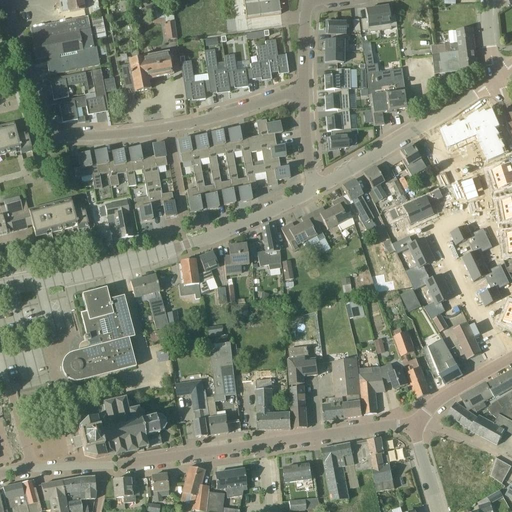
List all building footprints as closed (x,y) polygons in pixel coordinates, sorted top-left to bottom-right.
[(84,10),(82,0),(59,0),(62,13),(69,11),(69,13),(84,10)] [(246,20),(280,15),(278,0),(244,5),(246,20)] [(162,4),(163,7),(150,9),(153,26),(164,24),(166,41),(177,40),(171,3),(162,4)] [(389,16),(388,8),(376,9),(380,32),(391,30),(391,28),(396,27),(395,16),(389,16)] [(376,9),(365,11),(366,20),(360,20),(362,32),(368,31),(368,34),(380,32),(376,9)] [(95,39),(106,37),(101,15),(90,17),(95,39)] [(87,17),(64,22),(30,28),(33,41),(32,41),(35,61),(48,58),(49,63),(60,61),(59,56),(75,53),(94,49),(87,17)] [(345,36),(345,25),(335,25),(335,23),(326,23),(326,31),(327,31),(327,35),(335,36),(345,36)] [(438,46),(432,47),(433,55),(433,61),(435,74),(445,73),(447,77),(451,76),(452,72),(462,71),(477,69),(472,29),(471,29),(457,31),(458,44),(450,45),(439,46),(438,46)] [(276,41),(266,43),(266,47),(271,81),(272,81),(271,74),(283,73),(284,75),(288,74),(288,75),(289,75),(286,56),(278,58),(276,41)] [(343,53),(343,41),(335,41),(325,41),(325,53),(343,53)] [(259,64),(251,65),(251,66),(251,70),(253,81),(266,79),(267,81),(271,81),(266,47),(257,48),(259,64)] [(208,82),(203,83),(204,94),(210,93),(210,94),(222,92),(222,94),(229,93),(229,89),(226,70),(217,72),(214,51),(204,52),(207,76),(207,77),(208,82)] [(407,109),(402,70),(377,73),(376,65),(373,66),(371,52),(364,53),(367,75),(366,75),(373,127),(384,126),(383,113),(407,109)] [(343,64),(343,53),(325,53),(325,64),(343,64)] [(173,60),(173,59),(172,58),(172,57),(171,56),(170,56),(169,55),(168,55),(167,54),(148,58),(152,79),(172,75),(169,64),(170,63),(171,63),(172,62),(172,61),(173,60)] [(234,56),(224,57),(226,70),(229,89),(243,87),(243,89),(248,88),(247,82),(253,81),(251,70),(246,71),(237,72),(234,56)] [(152,79),(148,58),(129,61),(130,66),(122,67),(126,89),(130,89),(134,88),(134,91),(135,93),(149,90),(147,80),(152,79)] [(185,63),(180,64),(186,101),(200,99),(200,101),(205,100),(204,94),(203,83),(194,84),(191,62),(185,63)] [(325,91),(350,91),(350,71),(338,71),(338,77),(324,77),(325,91)] [(80,74),(50,80),(53,95),(52,95),(53,101),(69,98),(66,87),(87,83),(85,73),(80,74)] [(96,99),(86,101),(87,108),(88,116),(93,115),(93,114),(108,111),(102,75),(92,77),(96,99)] [(106,93),(115,92),(113,82),(104,84),(106,93)] [(347,91),(336,92),(337,97),(324,98),(325,113),(349,111),(347,91)] [(85,97),(59,102),(62,118),(61,118),(62,124),(77,121),(78,123),(83,122),(82,118),(77,119),(76,110),(87,108),(86,101),(85,97)] [(440,131),(448,150),(477,137),(488,163),(509,153),(501,142),(504,141),(496,129),(500,127),(491,106),(479,114),(478,111),(466,119),(465,117),(453,125),(452,122),(440,131)] [(353,111),(338,112),(338,118),(325,119),(327,133),(331,132),(350,131),(349,118),(353,118),(353,111)] [(249,146),(275,142),(274,135),(281,134),(279,123),(267,125),(266,121),(256,123),(259,137),(247,139),(249,146)] [(0,156),(15,153),(15,150),(20,149),(21,155),(31,152),(32,154),(33,154),(27,132),(26,132),(26,133),(17,136),(13,124),(9,125),(0,127),(0,156)] [(249,146),(247,139),(240,140),(238,129),(228,131),(230,142),(234,169),(235,168),(233,153),(242,152),(244,167),(252,165),(250,153),(249,146)] [(337,150),(348,149),(347,138),(351,138),(351,131),(350,131),(331,132),(332,139),(329,139),(329,143),(328,143),(329,152),(338,151),(337,150)] [(228,170),(234,169),(230,142),(224,143),(222,132),(211,134),(213,146),(218,172),(218,171),(215,156),(225,154),(228,170)] [(211,173),(218,172),(213,146),(207,148),(205,136),(195,138),(197,149),(201,174),(202,174),(199,161),(208,159),(211,173)] [(194,176),(201,174),(197,149),(190,151),(188,139),(178,141),(182,164),(192,162),(194,176)] [(284,147),(276,148),(275,142),(249,146),(250,153),(261,151),(263,162),(264,166),(258,167),(252,167),(253,169),(279,164),(278,159),(285,158),(284,147)] [(157,168),(167,166),(163,144),(152,146),(154,157),(148,158),(152,183),(159,182),(157,168)] [(412,146),(399,153),(404,160),(402,161),(406,168),(410,174),(417,170),(419,173),(426,169),(412,146)] [(145,184),(152,183),(148,158),(141,159),(139,148),(128,150),(130,161),(132,172),(133,172),(142,171),(145,184)] [(117,175),(116,175),(113,161),(107,162),(105,151),(94,153),(96,160),(98,175),(99,175),(108,173),(111,187),(118,186),(117,175)] [(133,172),(132,172),(130,161),(124,162),(122,151),(112,153),(113,161),(116,175),(117,175),(126,174),(127,184),(128,188),(136,186),(133,172)] [(76,179),(81,178),(81,182),(83,183),(91,182),(92,180),(94,190),(102,189),(99,175),(98,175),(96,160),(90,161),(88,154),(78,156),(80,169),(74,169),(76,179)] [(455,168),(460,178),(479,170),(474,160),(455,168)] [(277,181),(289,179),(287,169),(280,170),(279,164),(253,169),(254,175),(265,173),(268,188),(277,186),(277,181)] [(256,190),(254,175),(253,169),(252,167),(252,165),(244,167),(246,179),(237,180),(235,168),(234,169),(239,192),(241,203),(251,201),(249,191),(256,190)] [(492,172),(496,181),(511,175),(511,170),(511,166),(492,172)] [(363,175),(372,190),(379,202),(386,198),(379,186),(384,183),(375,168),(363,175)] [(232,193),(239,192),(234,169),(228,170),(230,182),(220,183),(218,171),(218,172),(222,196),(224,206),(234,204),(232,193)] [(216,197),(222,196),(218,172),(211,173),(213,186),(204,188),(202,174),(201,174),(205,199),(207,210),(218,209),(216,197)] [(199,200),(205,199),(201,174),(194,176),(196,189),(187,191),(191,213),(201,212),(199,200)] [(511,175),(496,181),(499,191),(511,186),(511,175)] [(360,197),(362,196),(354,181),(342,187),(346,196),(343,198),(347,207),(354,204),(364,222),(362,223),(367,233),(375,228),(371,221),(373,220),(360,197)] [(397,181),(391,184),(398,199),(404,196),(397,181)] [(165,218),(176,216),(172,194),(162,195),(159,182),(152,183),(156,208),(163,207),(165,218)] [(157,212),(156,208),(152,183),(145,184),(147,198),(133,200),(135,210),(139,209),(141,222),(152,220),(151,213),(157,212),(157,213),(157,212)] [(440,191),(414,202),(422,220),(434,215),(429,204),(443,198),(441,195),(440,191)] [(0,207),(2,216),(7,235),(8,234),(27,229),(27,227),(32,226),(28,211),(25,201),(20,202),(19,198),(3,202),(5,206),(0,207)] [(341,232),(354,225),(350,212),(347,207),(343,198),(332,204),(334,208),(329,210),(337,226),(341,232)] [(84,208),(83,208),(83,209),(74,211),(70,199),(70,200),(29,211),(28,211),(32,226),(35,238),(46,235),(46,233),(50,232),(51,234),(61,231),(61,232),(62,232),(62,231),(72,228),(72,226),(77,225),(78,230),(88,228),(89,230),(84,208)] [(511,200),(502,202),(504,212),(511,210),(511,200)] [(127,202),(104,207),(107,218),(107,217),(112,241),(118,240),(133,237),(127,202)] [(414,202),(389,213),(392,220),(406,215),(410,226),(422,220),(414,202)] [(311,214),(319,228),(324,225),(327,231),(337,226),(329,210),(325,213),(322,208),(311,214)] [(311,214),(301,219),(303,224),(299,226),(307,242),(317,236),(314,231),(319,228),(311,214)] [(274,224),(260,227),(265,252),(257,254),(260,268),(268,266),(269,271),(281,269),(280,255),(274,224)] [(299,226),(294,229),(292,224),(281,230),(293,254),(299,250),(300,252),(309,247),(306,242),(307,242),(299,226)] [(467,226),(450,234),(456,246),(468,241),(471,247),(487,238),(483,229),(471,235),(467,226)] [(409,249),(414,259),(430,251),(424,238),(413,244),(409,237),(397,243),(392,245),(396,252),(397,255),(409,249)] [(462,259),(468,270),(484,263),(480,254),(492,248),(487,238),(471,247),(474,253),(462,259)] [(390,240),(384,244),(390,255),(396,252),(392,245),(390,240)] [(248,266),(245,245),(228,247),(230,263),(224,263),(224,258),(223,258),(226,277),(241,275),(240,267),(248,266)] [(405,272),(410,282),(427,274),(424,268),(436,262),(430,251),(414,259),(417,267),(405,272)] [(212,254),(199,259),(205,273),(198,276),(201,295),(209,292),(205,282),(213,279),(210,271),(218,268),(212,254)] [(195,260),(180,262),(183,287),(193,286),(195,300),(200,300),(199,289),(197,279),(195,260)] [(282,263),(285,281),(293,280),(290,262),(282,263)] [(484,263),(468,270),(473,282),(485,277),(488,283),(505,275),(500,266),(488,271),(484,263)] [(431,294),(447,287),(441,275),(430,280),(427,274),(410,282),(414,291),(426,286),(431,294)] [(505,275),(488,283),(491,290),(479,295),(485,307),(502,299),(497,290),(509,285),(505,275)] [(155,276),(130,283),(132,293),(134,299),(154,294),(159,292),(155,276)] [(343,287),(351,285),(350,278),(342,280),(343,287)] [(351,285),(343,287),(344,296),(353,295),(351,285)] [(435,303),(424,308),(431,321),(445,312),(441,304),(453,298),(447,287),(431,294),(435,303)] [(78,383),(79,383),(136,368),(128,339),(134,338),(123,295),(108,298),(106,289),(82,296),(86,313),(80,315),(86,337),(83,337),(85,342),(83,342),(82,343),(81,344),(80,345),(79,347),(79,348),(79,349),(79,350),(79,351),(79,352),(72,354),(71,354),(70,355),(68,356),(67,356),(66,357),(65,358),(65,359),(63,360),(63,361),(62,362),(62,363),(62,365),(61,366),(61,367),(61,368),(61,369),(61,370),(62,371),(62,372),(62,373),(63,374),(63,375),(64,377),(65,378),(67,379),(68,381),(69,381),(71,382),(72,382),(73,383),(76,383),(78,383)] [(226,304),(226,303),(225,289),(219,289),(217,289),(219,304),(219,305),(226,304)] [(400,296),(407,310),(419,304),(412,290),(400,296)] [(154,294),(156,300),(148,302),(156,331),(169,327),(159,292),(154,294)] [(260,293),(259,301),(267,303),(269,295),(260,293)] [(354,303),(346,305),(350,320),(357,318),(357,317),(364,315),(362,303),(354,305),(354,303)] [(247,306),(230,308),(232,319),(248,318),(247,306)] [(461,313),(456,306),(446,313),(450,320),(461,313)] [(176,312),(167,314),(170,329),(179,327),(176,312)] [(511,315),(507,314),(503,323),(509,326),(511,326),(511,315)] [(440,333),(448,328),(440,315),(439,316),(433,320),(440,333)] [(481,355),(467,323),(453,330),(468,361),(481,355)] [(224,337),(223,327),(215,328),(216,338),(224,337)] [(408,333),(394,338),(417,400),(431,395),(408,333)] [(381,339),(374,341),(378,355),(385,353),(381,339)] [(445,386),(462,376),(442,341),(428,348),(440,376),(439,376),(445,386)] [(231,342),(209,345),(216,396),(214,396),(215,397),(208,398),(211,424),(212,436),(229,434),(227,416),(226,417),(226,412),(217,413),(216,402),(226,401),(226,397),(237,396),(231,342)] [(309,361),(307,347),(288,350),(289,359),(288,359),(291,386),(304,384),(303,378),(318,376),(316,360),(309,361)] [(355,360),(333,362),(336,398),(336,399),(342,398),(359,396),(355,360)] [(380,369),(381,373),(384,385),(384,382),(390,380),(394,391),(408,386),(402,370),(394,373),(391,365),(380,369)] [(386,392),(384,385),(381,373),(373,373),(372,368),(359,369),(360,377),(361,377),(361,384),(364,416),(377,414),(375,399),(376,399),(376,398),(375,398),(375,393),(386,392)] [(256,381),(271,381),(271,370),(256,371),(256,381)] [(502,410),(509,405),(511,408),(511,371),(505,376),(497,380),(498,380),(496,381),(487,386),(502,410)] [(208,398),(207,398),(206,392),(204,392),(202,381),(176,385),(177,397),(192,395),(194,412),(195,412),(196,421),(194,421),(197,439),(208,437),(206,424),(211,424),(208,398)] [(272,391),(272,381),(256,382),(258,432),(291,430),(291,415),(273,415),(272,391)] [(487,386),(486,384),(473,391),(484,410),(486,409),(492,417),(493,416),(496,419),(499,415),(511,421),(511,408),(509,405),(502,410),(487,386)] [(304,387),(290,388),(290,389),(293,429),(307,428),(306,409),(305,409),(304,387)] [(473,391),(461,398),(469,412),(472,411),(474,414),(476,413),(476,414),(484,410),(473,391)] [(360,396),(359,396),(342,398),(344,419),(362,417),(360,396)] [(328,399),(328,406),(322,407),(324,421),(344,419),(342,398),(336,399),(336,398),(328,399)] [(166,426),(167,426),(166,424),(166,425),(165,420),(166,420),(165,419),(164,419),(161,417),(162,415),(160,415),(160,416),(155,416),(155,415),(153,415),(153,416),(141,419),(141,418),(142,417),(143,416),(144,415),(144,414),(144,413),(144,412),(144,411),(143,411),(143,410),(142,410),(142,409),(141,409),(140,409),(139,409),(139,408),(129,410),(130,410),(131,409),(131,408),(131,407),(131,406),(131,405),(131,404),(130,403),(129,402),(128,402),(126,402),(125,399),(124,399),(103,404),(103,407),(98,408),(100,417),(95,418),(95,419),(87,421),(78,429),(80,437),(73,439),(76,449),(82,448),(84,456),(96,460),(104,458),(115,456),(115,457),(137,452),(137,450),(143,448),(146,448),(148,449),(149,448),(161,445),(158,433),(163,431),(164,431),(165,430),(164,429),(166,426)] [(511,421),(499,415),(496,419),(497,420),(493,425),(479,417),(477,419),(456,404),(447,415),(460,425),(461,425),(468,430),(468,431),(469,431),(497,446),(505,432),(511,435),(511,421)] [(373,471),(375,484),(393,480),(385,439),(382,440),(381,439),(367,441),(373,471)] [(367,441),(350,445),(356,474),(373,471),(367,441)] [(350,445),(350,444),(321,450),(331,503),(349,500),(347,490),(359,488),(356,474),(350,445)] [(314,463),(312,452),(306,452),(308,465),(283,469),(286,484),(312,480),(312,477),(316,477),(314,463)] [(490,476),(497,482),(501,484),(511,467),(496,459),(490,476)] [(243,470),(242,463),(217,467),(218,474),(217,474),(215,476),(217,485),(218,491),(224,490),(225,493),(227,493),(227,499),(242,497),(243,491),(247,491),(243,470)] [(205,511),(209,487),(200,487),(204,471),(189,468),(180,503),(193,506),(192,510),(199,511),(205,511)] [(166,475),(151,477),(153,493),(154,493),(155,503),(161,502),(161,498),(169,497),(166,475)] [(96,493),(94,478),(79,479),(62,482),(67,511),(86,511),(85,501),(95,500),(96,493)] [(138,488),(135,488),(135,480),(130,480),(130,479),(113,481),(114,499),(123,498),(124,504),(135,503),(135,497),(139,497),(138,488)] [(393,480),(375,484),(377,493),(394,489),(393,480)] [(33,482),(21,484),(21,485),(27,511),(43,511),(46,511),(40,486),(34,487),(33,482)] [(41,486),(40,486),(46,511),(50,510),(50,511),(67,511),(62,482),(41,486)] [(9,488),(2,489),(3,490),(7,511),(27,511),(21,485),(9,488)] [(486,485),(474,491),(479,500),(491,493),(486,485)] [(493,511),(491,505),(504,497),(500,491),(478,503),(480,511),(493,511)] [(239,511),(240,511),(223,508),(224,494),(208,493),(206,511),(239,511)] [(306,499),(306,510),(319,509),(318,499),(306,499)] [(305,501),(289,502),(289,511),(291,511),(306,511),(305,501)]
